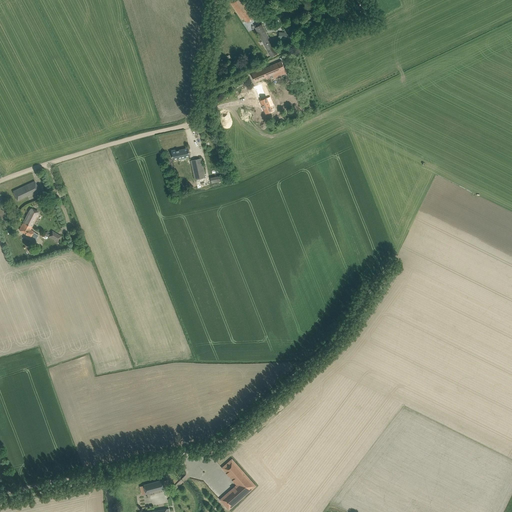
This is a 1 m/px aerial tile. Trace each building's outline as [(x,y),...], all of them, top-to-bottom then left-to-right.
[(244,0),(229,0),(242,19),(244,18),(247,22),(253,18),(250,13),(252,12),(248,6),(246,7),(244,3),(245,2),(244,0)] [(271,57),(277,53),(262,24),(259,25),(258,23),(254,25),(271,57)] [(279,32),(279,39),(299,39),(299,33),(300,30),(297,30),(297,27),(292,27),(292,33),(279,32)] [(282,61),(252,74),(255,82),(266,77),(267,81),(287,72),(282,61)] [(273,92),(283,89),(281,83),(271,87),(273,92)] [(270,96),(260,100),(267,116),(276,112),(270,96)] [(176,150),(172,151),(173,156),(174,159),(178,158),(178,160),(187,158),(186,156),(190,156),(190,153),(188,148),(176,151),(176,150)] [(201,158),(191,160),(195,179),(206,177),(201,158)] [(35,181),(13,191),(17,200),(39,190),(35,181)] [(23,222),(32,227),(38,215),(29,210),(23,222)] [(23,222),(19,230),(31,237),(34,232),(30,229),(32,227),(23,222)] [(62,236),(52,231),(48,237),(58,243),(62,236)] [(40,235),(34,232),(31,237),(36,240),(40,235)] [(222,468),(237,485),(220,499),(229,510),(256,486),(232,459),(222,468)] [(170,487),(168,479),(164,480),(164,479),(144,485),(140,486),(142,494),(146,493),(146,494),(166,488),(170,487)]
